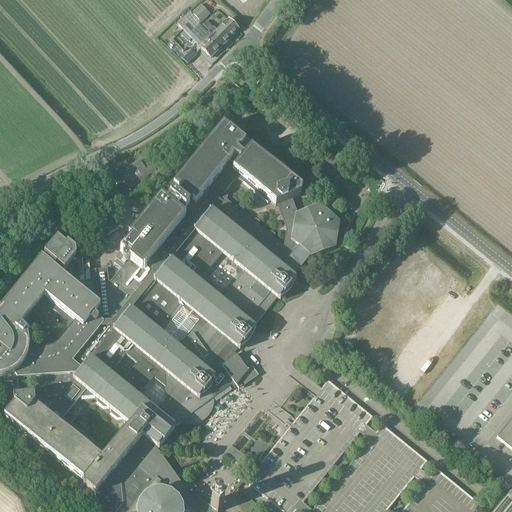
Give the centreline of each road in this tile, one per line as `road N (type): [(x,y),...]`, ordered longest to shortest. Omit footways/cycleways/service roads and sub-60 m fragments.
road 1 (unclassified): [(511,271),(242,46)]
road 2 (unclassified): [(0,203),(156,122),(242,46)]
